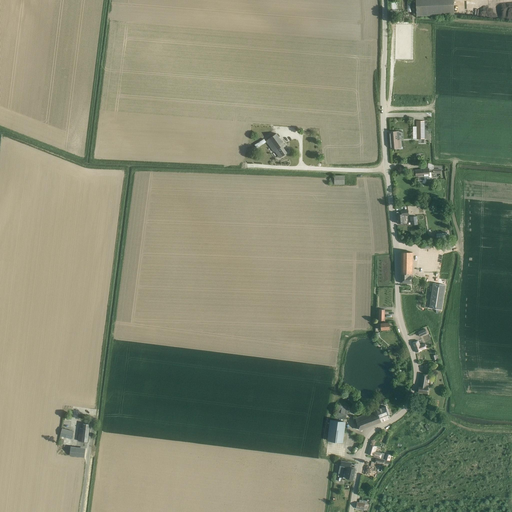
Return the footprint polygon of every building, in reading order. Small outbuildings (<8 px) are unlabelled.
[(415,0),(417,16),(422,16),(454,14),(453,0),(415,0)] [(390,132),(391,149),(397,148),(397,140),(399,140),(399,131),(390,132)] [(276,134),(272,136),(265,141),(273,152),(275,151),(280,158),(287,153),(283,147),(285,146),(276,134)] [(256,148),(266,142),(263,139),(254,145),(256,148)] [(433,168),(433,165),(431,164),(428,163),(428,169),(421,169),(421,170),(415,170),(415,176),(422,176),(422,177),(429,176),(429,170),(433,170),(433,174),(441,174),(441,169),(433,168)] [(330,184),(343,184),(343,175),(333,175),(333,178),(330,178),(330,184)] [(408,210),(405,210),(400,211),(401,212),(396,212),(396,215),(397,224),(404,223),(403,216),(408,216),(408,210)] [(437,238),(440,237),(440,241),(442,240),(449,240),(448,232),(442,233),(436,234),(437,238)] [(412,252),(401,252),(401,283),(411,283),(412,252)] [(441,310),(445,285),(433,283),(429,308),(441,310)] [(412,343),(416,352),(421,350),(425,348),(424,344),(420,346),(418,341),(412,343)] [(420,374),(418,392),(426,393),(429,375),(420,374)] [(335,413),(335,418),(345,419),(346,414),(347,414),(348,406),(337,404),(335,413)] [(360,430),(390,418),(386,406),(355,418),(359,430),(360,430)] [(330,420),(328,440),(342,442),(345,422),(330,420)] [(80,428),(79,431),(78,441),(87,442),(89,425),(83,424),(82,428),(80,428)] [(62,428),(60,436),(72,439),(74,432),(62,428)] [(376,446),(375,446),(370,445),(367,454),(374,456),(373,457),(379,459),(381,454),(375,452),(376,446)] [(71,446),(71,447),(66,446),(65,454),(70,454),(70,455),(84,457),(85,449),(80,449),(80,448),(71,446)] [(340,466),(338,474),(342,475),(344,467),(348,468),(345,478),(352,480),(353,480),(355,469),(351,468),(352,463),(341,460),(339,466),(340,466)] [(365,465),(363,474),(371,475),(372,471),(375,471),(376,467),(365,465)] [(367,501),(364,500),(359,500),(359,503),(357,503),(356,508),(365,510),(367,501)]
